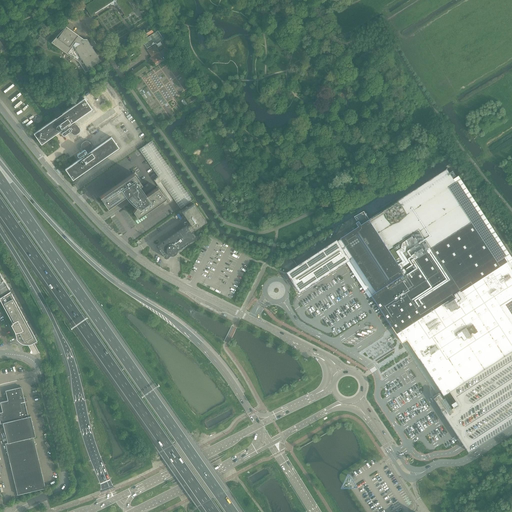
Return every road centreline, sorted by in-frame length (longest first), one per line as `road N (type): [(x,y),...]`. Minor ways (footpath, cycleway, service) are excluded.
road 1 (unclassified): [(318,354),(190,290),(119,243),(0,108)]
road 2 (motorway): [(232,511),(0,178)]
road 3 (motorway): [(258,425),(215,360),(97,268),(0,162)]
road 4 (motorway): [(0,207),(213,511)]
road 5 (motorway): [(0,230),(69,356),(114,499)]
road 6 (residential): [(13,354),(39,369),(65,479),(25,504)]
road 7 (secondary): [(258,425),(144,484)]
